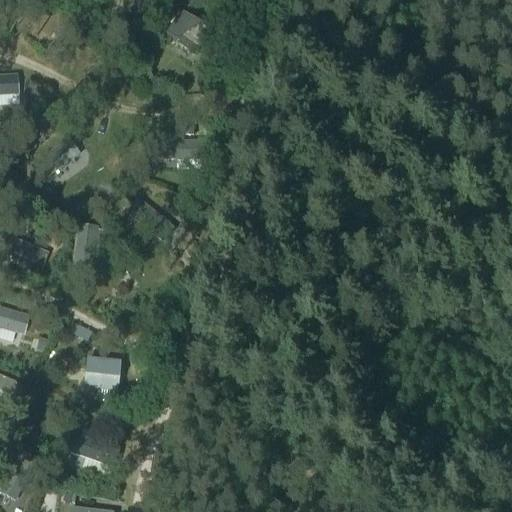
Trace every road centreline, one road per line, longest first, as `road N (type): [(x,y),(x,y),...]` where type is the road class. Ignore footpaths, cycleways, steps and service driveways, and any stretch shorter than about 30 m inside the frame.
road 1 (track): [(0,297),(172,362),(358,511)]
road 2 (track): [(132,511),(238,113)]
road 3 (track): [(511,157),(218,0)]
road 4 (track): [(238,113),(111,107),(0,55)]
